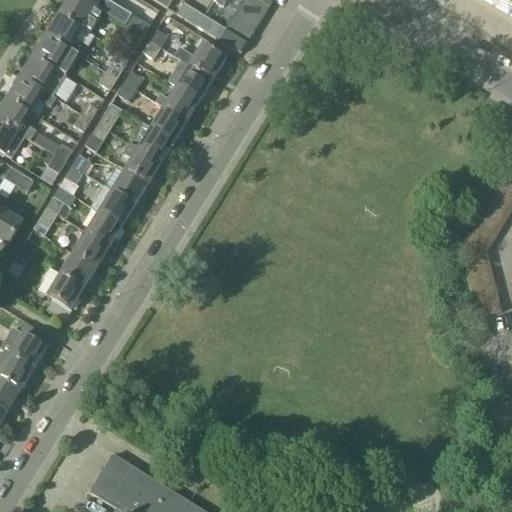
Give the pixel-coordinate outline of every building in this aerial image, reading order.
[(96,11),(78,0),(70,0),(60,17),(83,32),(90,37),(103,15),(96,10),(96,11)] [(78,0),(96,11),(96,10),(102,0),(78,0)] [(174,0),(157,0),(155,3),(167,11),(174,0)] [(215,0),(214,3),(223,9),(228,0),(241,0),(244,2),(245,0),(215,0)] [(264,0),(245,0),(244,2),(267,15),(272,5),(264,0)] [(511,0),(482,0),(511,18),(511,0)] [(244,2),(238,12),(260,25),(267,15),(244,2)] [(198,30),(205,19),(184,5),(177,17),(186,22),(198,30)] [(139,22),(132,33),(143,40),(150,29),(159,15),(148,8),(139,22)] [(254,35),(260,25),(238,12),(232,22),(254,35)] [(76,42),(83,32),(60,17),(47,38),(70,52),(70,53),(77,57),(84,46),(76,42)] [(216,25),(205,19),(198,30),(209,37),(216,25)] [(248,45),(254,35),(232,22),(226,32),(248,45)] [(241,56),(248,45),(226,32),(219,43),(241,56)] [(143,40),(132,33),(124,45),(136,52),(143,40)] [(156,33),(149,45),(160,51),(167,40),(156,33)] [(34,59),(57,73),(70,53),(70,52),(47,38),(34,59)] [(160,51),(149,45),(142,56),(153,62),(160,51)] [(173,59),(180,64),(188,69),(213,84),(226,63),(201,48),(195,59),(179,49),(173,59)] [(67,79),(57,73),(34,59),(21,79),(54,99),(67,79)] [(107,74),(118,81),(124,70),(113,63),(107,74)] [(213,84),(188,69),(180,64),(168,85),(176,90),(176,89),(200,104),(213,84)] [(110,93),(118,81),(107,74),(99,86),(110,93)] [(131,75),(124,86),(134,93),(141,81),(131,75)] [(21,79),(8,101),(31,115),(39,103),(50,110),(56,101),(54,99),(21,79)] [(128,104),(134,93),(124,86),(117,97),(128,104)] [(163,110),(187,125),(200,104),(176,89),(176,90),(163,110)] [(25,126),(31,115),(8,101),(0,114),(0,124),(18,136),(25,140),(30,144),(37,133),(25,126)] [(91,123),(98,113),(87,106),(81,116),(91,123)] [(109,135),(122,113),(111,106),(98,128),(109,135)] [(163,110),(151,130),(175,145),(187,125),(163,110)] [(84,135),(91,123),(81,116),(73,128),(84,135)] [(25,140),(18,136),(0,124),(0,154),(12,162),(25,140)] [(151,130),(150,131),(143,126),(130,147),(130,148),(137,152),(161,167),(175,145),(151,130)] [(109,135),(98,128),(85,149),(96,156),(109,135)] [(55,158),(66,165),(73,154),(61,147),(54,158),(55,158)] [(161,167),(137,152),(130,148),(130,147),(123,158),(131,163),(124,173),(148,188),(161,167)] [(66,165),(55,158),(54,158),(47,170),(51,172),(45,181),(53,186),(66,165)] [(79,159),(72,170),(83,176),(90,165),(79,159)] [(76,188),(83,176),(72,170),(59,191),(70,197),(76,188)] [(5,182),(16,189),(23,178),(12,171),(5,182)] [(511,172),(509,171),(503,181),(511,186),(511,172)] [(136,209),(148,188),(124,173),(112,193),(112,194),(136,209)] [(34,185),(23,178),(16,189),(27,196),(34,185)] [(511,186),(503,181),(497,191),(511,200),(511,186)] [(136,209),(112,194),(112,193),(104,188),(91,210),(99,215),(123,229),(136,209)] [(72,198),(70,197),(59,191),(46,211),(57,218),(64,207),(66,208),(72,198)] [(511,200),(497,191),(491,201),(511,214),(511,213),(511,200)] [(491,201),(484,212),(505,224),(511,214),(491,201)] [(50,229),(57,218),(46,211),(39,223),(50,229)] [(22,225),(2,212),(0,214),(0,242),(8,248),(22,225)] [(484,212),(478,222),(499,235),(505,224),(484,212)] [(99,215),(86,235),(110,250),(123,229),(99,215)] [(478,222),(472,232),(493,245),(499,235),(478,222)] [(469,237),(460,251),(487,255),(493,245),(472,232),(469,237)] [(86,235),(73,257),(97,272),(110,250),(86,235)] [(27,242),(20,253),(32,260),(38,249),(27,242)] [(487,255),(460,251),(466,273),(489,267),(487,255)] [(25,271),(32,260),(20,253),(13,264),(25,271)] [(73,257),(61,277),(85,292),(97,272),(73,257)] [(489,267),(466,273),(469,284),(492,278),(489,267)] [(72,313),(85,292),(61,277),(51,271),(44,281),(54,287),(47,298),(72,313)] [(492,278),(469,284),(471,296),(495,290),(492,278)] [(495,290),(471,296),(474,308),(498,302),(495,290)] [(498,302),(474,308),(477,320),(501,314),(498,302)] [(3,354),(11,358),(34,372),(47,352),(24,337),(13,331),(0,352),(3,354)] [(0,379),(22,393),(34,372),(11,358),(3,354),(0,359),(0,379)] [(0,379),(0,409),(8,415),(22,393),(0,379)] [(0,427),(8,415),(0,409),(0,427)] [(201,511),(112,457),(89,495),(116,511),(115,511),(201,511)]
